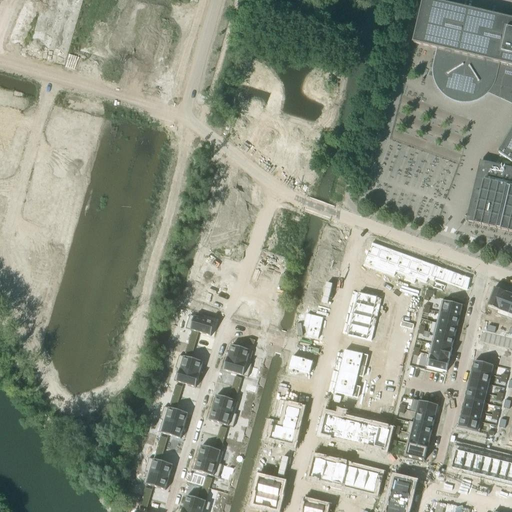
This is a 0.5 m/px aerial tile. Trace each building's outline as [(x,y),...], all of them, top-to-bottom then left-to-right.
[(6,8),(4,14),(17,18),(19,12),(33,16),(37,3),(26,0),(13,0),(11,9),(6,8)] [(163,0),(165,1),(162,13),(184,20),(188,6),(174,2),(174,0),(163,0)] [(511,21),(423,1),(413,45),(437,50),(434,65),(433,68),(433,74),(434,80),(435,85),(438,89),(440,92),(442,95),(446,99),(450,101),(453,102),(456,103),(461,104),(465,104),(468,104),(470,104),(475,103),(479,101),(483,99),(486,96),(489,94),(492,90),(494,86),(495,84),(495,82),(511,88),(511,133),(509,138),(505,145),(498,155),(511,164),(509,170),(480,163),(466,223),(511,234),(511,21)] [(72,4),(68,16),(90,22),(93,11),(98,12),(100,5),(88,2),(86,8),(72,4)] [(68,16),(65,28),(79,32),(77,38),(90,41),(92,34),(87,33),(90,22),(68,16)] [(153,19),(151,26),(156,28),(152,39),(174,45),(178,33),(164,29),(165,23),(153,19)] [(1,26),(0,30),(0,32),(4,34),(1,45),(23,52),(26,39),(12,35),(14,29),(1,26)] [(145,49),(143,55),(155,59),(157,53),(171,57),(174,45),(152,39),(149,50),(145,49)] [(57,47),(53,61),(75,67),(79,54),(84,55),(86,48),(73,45),(71,51),(57,47)] [(145,72),(140,89),(150,92),(151,88),(163,91),(167,77),(153,73),(155,67),(142,64),(140,71),(145,72)] [(0,109),(0,108),(0,140),(10,143),(16,120),(7,117),(9,111),(0,109)] [(53,161),(46,184),(64,189),(72,159),(64,157),(62,163),(53,161)] [(37,231),(31,255),(49,260),(57,230),(48,228),(47,234),(37,231)] [(329,242),(324,264),(336,267),(338,259),(339,259),(340,252),(342,245),(329,242)] [(371,243),(365,262),(375,266),(382,247),(371,243)] [(382,247),(375,266),(385,269),(392,251),(382,247)] [(392,251),(385,269),(395,273),(402,254),(392,251)] [(402,254),(395,273),(406,277),(412,258),(402,254)] [(412,258),(406,277),(416,280),(423,262),(412,258)] [(423,262),(416,280),(426,284),(429,277),(428,277),(433,265),(423,262)] [(433,265),(428,277),(429,277),(447,284),(451,272),(433,265)] [(451,272),(447,284),(467,291),(470,279),(451,272)] [(310,282),(308,289),(320,292),(322,285),(310,282)] [(493,288),(487,306),(498,310),(504,292),(493,288)] [(308,289),(307,296),(318,298),(320,292),(308,289)] [(511,294),(504,292),(498,310),(508,314),(511,302),(511,294)] [(358,294),(355,305),(375,309),(377,298),(358,294)] [(443,301),(440,313),(459,318),(462,306),(443,301)] [(355,305),(353,315),(372,320),(375,309),(355,305)] [(440,313),(438,324),(457,328),(459,318),(440,313)] [(311,315),(306,337),(318,340),(320,333),(322,326),(324,319),(311,315)] [(353,315),(350,326),(370,330),(372,320),(353,315)] [(195,317),(191,331),(211,337),(215,323),(195,317)] [(438,324),(435,334),(454,339),(457,328),(438,324)] [(350,326),(348,337),(367,341),(370,330),(350,326)] [(435,334),(433,345),(452,349),(454,339),(435,334)] [(191,335),(188,344),(195,346),(198,337),(191,335)] [(188,344),(185,354),(192,356),(195,346),(188,344)] [(433,345),(430,356),(449,360),(452,349),(433,345)] [(231,346),(228,358),(247,364),(251,352),(231,346)] [(344,351),(342,361),(361,366),(364,355),(344,351)] [(430,356),(427,368),(446,372),(449,360),(430,356)] [(184,357),(180,370),(200,376),(203,363),(184,357)] [(291,357),(288,370),(309,375),(312,362),(305,361),(305,360),(299,359),(291,357)] [(228,358),(224,371),(243,377),(247,364),(228,358)] [(342,361),(339,372),(358,377),(361,366),(342,361)] [(474,361),(471,372),(490,376),(493,366),(474,361)] [(180,370),(177,382),(196,388),(200,376),(180,370)] [(339,372),(336,382),(356,387),(358,377),(339,372)] [(471,372),(469,381),(488,385),(490,376),(471,372)] [(236,377),(233,387),(239,389),(242,379),(236,377)] [(469,381),(467,390),(486,395),(488,385),(469,381)] [(336,382),(334,393),(353,398),(356,387),(336,382)] [(176,386),(173,396),(180,398),(183,388),(176,386)] [(284,386),(283,393),(294,396),(296,389),(284,386)] [(233,387),(230,397),(236,399),(239,389),(233,387)] [(467,390),(464,400),(483,404),(486,395),(467,390)] [(283,393),(281,400),(293,403),(294,396),(283,393)] [(173,396),(170,406),(177,408),(180,398),(173,396)] [(217,396),(213,409),(232,414),(236,402),(217,396)] [(464,400),(462,409),(481,413),(483,404),(464,400)] [(419,402),(416,414),(435,418),(438,406),(419,402)] [(288,407),(283,428),(295,431),(297,425),(299,418),(300,410),(288,407)] [(169,409),(165,421),(185,427),(188,414),(169,409)] [(213,409),(209,421),(229,427),(232,414),(213,409)] [(462,409),(460,418),(479,423),(481,413),(462,409)] [(416,414),(413,424),(432,428),(435,418),(416,414)] [(326,416),(321,435),(332,438),(337,419),(326,416)] [(460,418),(457,428),(476,433),(479,423),(460,418)] [(337,419),(332,438),(343,441),(347,421),(337,419)] [(165,421),(161,434),(181,440),(185,427),(165,421)] [(347,421),(343,441),(353,443),(358,424),(347,421)] [(358,424),(353,443),(364,446),(368,426),(358,424)] [(413,424),(411,435),(430,439),(432,428),(413,424)] [(274,426),(271,439),(279,440),(279,441),(286,442),(293,444),(296,431),(295,431),(283,428),(274,426)] [(368,426),(364,446),(374,448),(379,429),(368,426)] [(221,428),(218,437),(225,439),(228,430),(221,428)] [(379,429),(374,448),(385,451),(390,432),(379,429)] [(411,435),(408,445),(427,450),(430,439),(411,435)] [(161,437),(158,447),(165,449),(167,439),(161,437)] [(218,437),(215,447),(222,449),(225,439),(218,437)] [(408,445),(405,457),(424,461),(427,450),(408,445)] [(202,446),(198,459),(217,465),(221,452),(202,446)] [(158,447),(155,457),(162,459),(165,449),(158,447)] [(455,451),(451,470),(461,472),(465,454),(455,451)] [(268,452),(267,459),(278,462),(280,455),(268,452)] [(465,454),(461,472),(469,474),(474,456),(465,454)] [(474,456),(469,474),(478,477),(483,458),(474,456)] [(483,458),(478,477),(487,479),(492,460),(483,458)] [(198,459),(194,471),(214,477),(217,465),(198,459)] [(267,459),(265,466),(277,469),(278,462),(267,459)] [(316,459),(311,479),(322,481),(326,462),(316,459)] [(154,460),(150,473),(169,478),(173,466),(154,460)] [(492,460),(487,479),(496,481),(500,462),(492,460)] [(326,462),(322,481),(332,484),(337,465),(326,462)] [(500,462),(496,481),(504,483),(509,464),(500,462)] [(337,465),(332,484),(343,487),(347,467),(337,465)] [(347,467),(343,487),(353,489),(358,470),(347,467)] [(358,470),(353,489),(364,492),(368,473),(358,470)] [(150,473),(146,485),(166,491),(169,478),(150,473)] [(368,473),(364,492),(374,494),(379,475),(368,473)] [(206,478),(203,488),(210,490),(213,480),(206,478)] [(260,480),(257,493),(279,498),(280,498),(279,498),(281,486),(274,484),(268,482),(260,480)] [(394,480),(392,490),(410,494),(413,484),(394,480)] [(146,488),(143,498),(149,500),(152,490),(146,488)] [(203,488),(200,497),(207,499),(210,490),(203,488)] [(392,490),(389,499),(408,504),(410,494),(392,490)] [(258,493),(255,505),(263,507),(269,509),(276,510),(279,498),(257,493),(258,493)] [(187,497),(183,509),(193,511),(203,511),(206,502),(187,497)] [(143,498),(140,508),(147,510),(149,500),(143,498)] [(389,499),(387,508),(401,511),(406,511),(408,504),(389,499)] [(306,503),(303,511),(324,511),(325,508),(306,503)]
